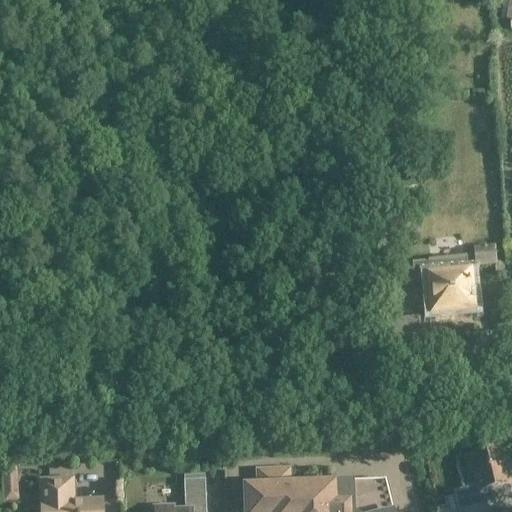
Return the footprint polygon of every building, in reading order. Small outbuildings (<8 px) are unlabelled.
[(413,241),(400,241),(401,263),(415,262),(413,241)] [(475,251),(476,266),(496,265),(495,250),(475,251)] [(471,311),(469,289),(468,274),(460,275),(459,270),(439,272),(439,278),(428,279),(432,314),(439,314),(439,317),(448,316),(448,313),(471,311)] [(457,511),(458,511),(511,499),(509,486),(511,484),(511,480),(507,459),(502,460),(500,449),(465,458),(470,476),(474,475),(477,487),(453,492),(457,511)] [(221,459),(208,459),(209,470),(222,469),(221,459)] [(17,469),(3,469),(4,482),(11,482),(17,476),(17,469)] [(392,511),(385,481),(332,483),(332,485),(290,487),(289,471),(257,472),(258,488),(245,489),(245,511),(392,511)] [(101,511),(101,502),(74,503),(73,480),(39,482),(40,511),(101,511)] [(205,511),(205,481),(184,482),(184,511),(172,511),(172,509),(154,509),(153,511),(205,511)] [(511,511),(511,499),(458,511),(511,511)]
